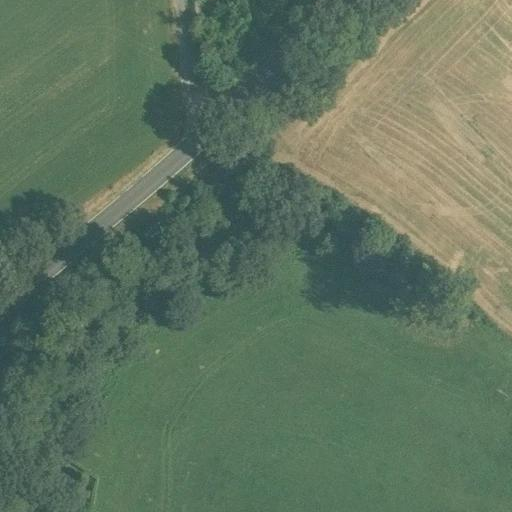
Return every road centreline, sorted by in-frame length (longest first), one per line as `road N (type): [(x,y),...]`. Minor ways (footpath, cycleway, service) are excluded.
road 1 (secondary): [(334,0),(213,123),(0,304)]
road 2 (track): [(213,123),(193,100),(179,0)]
